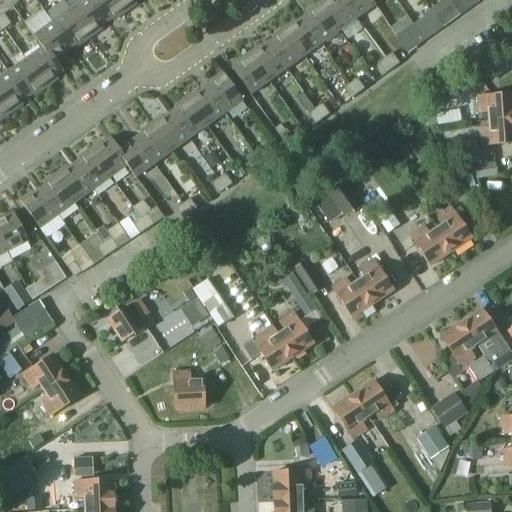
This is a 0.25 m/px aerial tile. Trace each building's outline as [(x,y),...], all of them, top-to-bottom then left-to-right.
[(106,23),(88,0),(84,0),(69,11),(89,39),(102,30),(100,28),(106,23)] [(125,13),(116,0),(88,0),(106,23),(112,19),(113,21),(125,13)] [(135,3),(138,0),(116,0),(125,13),(137,5),(135,3)] [(322,0),(317,4),(338,32),(355,20),(340,0),(322,0)] [(340,0),(355,20),(374,6),(370,0),(340,0)] [(448,0),(441,0),(428,9),(442,28),(460,16),(448,0)] [(448,0),(460,16),(477,3),(475,0),(448,0)] [(300,20),(319,45),(338,32),(317,4),(306,12),(308,14),(300,20)] [(421,17),(412,24),(425,41),(442,28),(428,9),(420,16),(421,17)] [(89,39),(69,11),(51,24),(70,49),(77,45),(78,46),(89,39)] [(11,25),(3,15),(0,17),(0,24),(4,30),(11,25)] [(407,53),(425,41),(412,24),(406,15),(389,28),(395,36),(407,53)] [(295,20),(283,29),(303,57),(319,45),(300,20),(296,22),(295,20)] [(70,49),(51,24),(33,37),(42,49),(56,62),(66,55),(65,53),(70,49)] [(267,44),(285,70),(303,57),(283,29),(271,37),(273,39),(267,44)] [(247,54),(268,82),(285,70),(267,44),(262,48),(260,45),(247,54)] [(56,62),(42,49),(26,60),(46,88),(57,80),(56,77),(63,72),(56,62)] [(238,65),(231,69),(250,95),(268,82),(247,54),(236,62),(238,65)] [(391,54),(385,59),(392,69),(399,64),(391,54)] [(385,74),(392,69),(385,59),(378,64),(385,74)] [(46,88),(26,60),(9,72),(27,98),(33,94),(34,96),(46,88)] [(27,98),(9,72),(0,78),(0,97),(11,113),(22,105),(21,103),(27,98)] [(242,101),(222,73),(210,82),(211,84),(205,88),(224,114),(242,101)] [(356,79),(349,84),(357,95),(364,90),(356,79)] [(350,100),(357,95),(349,84),(342,89),(350,100)] [(224,114),(205,88),(200,92),(198,90),(186,99),(206,127),(224,114)] [(488,122),(511,120),(511,95),(478,97),(479,113),(488,113),(488,122)] [(0,120),(11,113),(0,97),(0,120)] [(170,114),(189,140),(206,127),(186,99),(175,107),(176,109),(170,114)] [(315,110),(322,120),(329,115),(321,104),(315,110)] [(322,120),(315,110),(308,115),(315,125),(322,120)] [(163,115),(151,124),(171,152),(189,140),(170,114),(165,117),(163,115)] [(511,144),(511,120),(488,122),(489,129),(480,130),(481,146),(511,144)] [(134,139),(153,165),(171,152),(151,124),(139,132),(141,135),(134,139)] [(279,135),(286,146),(293,140),(286,130),(279,135)] [(126,166),(117,148),(110,138),(103,143),(101,141),(92,148),(112,176),(126,166)] [(153,165),(134,139),(129,143),(128,140),(117,148),(126,166),(135,178),(153,165)] [(80,160),(74,165),(92,190),(112,176),(92,148),(78,158),(80,160)] [(253,154),(260,164),(267,159),(259,149),(253,154)] [(260,164),(253,154),(246,159),(253,169),(260,164)] [(495,164),(475,166),(476,178),(497,176),(495,164)] [(54,175),(74,204),(92,190),(74,165),(68,168),(66,166),(54,175)] [(442,166),(433,172),(446,192),(455,186),(442,166)] [(224,174),(217,179),(225,190),(232,185),(224,174)] [(38,190),(57,216),(74,204),(54,175),(43,183),(45,185),(38,190)] [(225,190),(217,179),(210,184),(218,195),(225,190)] [(328,224),(340,216),(342,218),(359,206),(342,181),(312,202),(328,224)] [(19,200),(39,229),(57,216),(38,190),(33,194),(32,191),(19,200)] [(423,192),(416,197),(423,207),(430,203),(423,192)] [(189,199),(183,204),(190,215),(197,210),(189,199)] [(190,215),(183,204),(176,209),(183,220),(190,215)] [(398,226),(385,205),(374,212),(388,233),(398,226)] [(442,224),(435,229),(451,253),(471,239),(450,208),(437,217),(442,224)] [(0,236),(8,252),(28,242),(13,213),(6,217),(5,214),(0,216),(0,236)] [(147,229),(154,224),(147,214),(140,219),(147,229)] [(129,241),(140,234),(133,223),(128,217),(118,224),(129,241)] [(140,219),(133,223),(140,234),(147,229),(140,219)] [(111,238),(118,248),(129,241),(118,224),(107,231),(111,238)] [(451,253),(435,229),(428,233),(423,226),(410,235),(430,267),(451,253)] [(111,238),(104,242),(111,253),(118,248),(111,238)] [(104,258),(111,253),(104,242),(97,247),(104,258)] [(54,261),(46,267),(57,284),(66,279),(54,261)] [(293,269),(310,295),(322,287),(306,261),(293,269)] [(363,277),(357,281),(372,305),(393,292),(371,261),(358,269),(363,277)] [(73,278),(81,273),(74,262),(66,267),(73,278)] [(46,291),(57,284),(46,267),(37,273),(42,279),(39,280),(46,291)] [(372,305),(357,281),(350,286),(344,279),(331,288),(352,319),(372,305)] [(39,280),(32,285),(39,296),(46,291),(39,280)] [(32,285),(25,290),(32,301),(39,296),(32,285)] [(29,302),(19,288),(7,296),(16,310),(29,302)] [(150,293),(132,306),(107,322),(121,343),(132,335),(144,352),(176,331),(150,293)] [(305,293),(297,299),(308,316),(316,311),(305,293)] [(196,299),(186,305),(198,322),(207,316),(196,299)] [(12,319),(17,326),(17,327),(44,309),(38,301),(12,319)] [(44,309),(17,327),(26,340),(52,322),(44,309)] [(481,310),(461,323),(477,347),(484,342),(489,349),(502,341),(481,310)] [(277,334),(293,358),(313,345),(292,314),(279,323),(284,330),(277,334)] [(477,347),(461,323),(441,337),(451,354),(444,359),(452,370),(448,372),(452,378),(463,371),(461,368),(475,359),(470,351),(477,347)] [(0,356),(26,340),(17,327),(17,326),(0,337),(0,356)] [(265,332),(252,341),(243,347),(251,359),(260,353),(272,372),(293,358),(277,334),(270,339),(268,336),(265,332)] [(223,350),(213,355),(219,366),(229,360),(223,350)] [(43,392),(67,377),(54,356),(22,377),(31,390),(38,385),(43,392)] [(469,368),(478,382),(493,372),(484,358),(469,368)] [(189,372),(173,373),(175,411),(204,410),(202,380),(190,381),(189,372)] [(67,377),(43,392),(48,400),(41,404),(49,417),(80,397),(67,377)] [(373,382),(353,395),(368,419),(376,414),(380,422),(394,412),(373,382)] [(477,382),(458,395),(468,410),(481,388),(477,382)] [(453,394),(431,409),(444,429),(466,415),(453,394)] [(368,419),(353,395),(332,409),(353,440),(366,431),(361,423),(368,419)] [(511,434),(511,417),(501,418),(503,434),(511,434)] [(418,439),(431,460),(448,449),(434,428),(418,439)] [(358,442),(341,453),(356,476),(374,465),(358,442)] [(38,481),(26,456),(0,469),(0,496),(2,500),(38,481)] [(73,477),(87,476),(87,461),(73,462),(73,477)] [(273,502),(303,501),(302,489),(307,489),(310,488),(311,487),(311,472),(272,474),(273,502)] [(83,499),(84,511),(114,510),(112,481),(74,483),(74,499),(83,499)] [(355,482),(337,483),(338,496),(356,494),(355,482)] [(303,511),(303,501),(273,502),(273,511),(303,511)]
